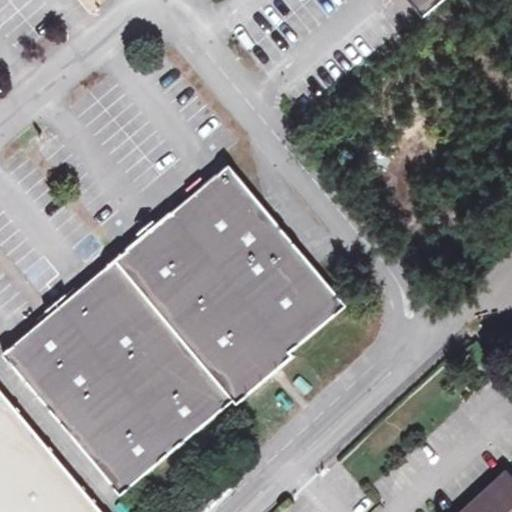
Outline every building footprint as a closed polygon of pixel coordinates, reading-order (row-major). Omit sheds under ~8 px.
[(407,0),(424,19),(447,0),(407,0)] [(291,354),(347,307),(230,167),(217,177),(211,178),(203,185),(169,212),(291,354)] [(126,254),(117,262),(233,403),(236,407),(294,358),(291,354),(169,212),(147,229),(128,246),(126,254)] [(120,496),(233,403),(117,262),(86,288),(77,288),(59,305),(39,321),(37,329),(3,357),(120,496)] [(0,502),(16,491),(34,511),(101,511),(0,390),(0,502)] [(467,511),(474,511),(511,478),(511,475),(510,474),(467,511)] [(511,511),(511,478),(474,511),(511,511)] [(0,502),(0,511),(34,511),(16,491),(0,502)]
